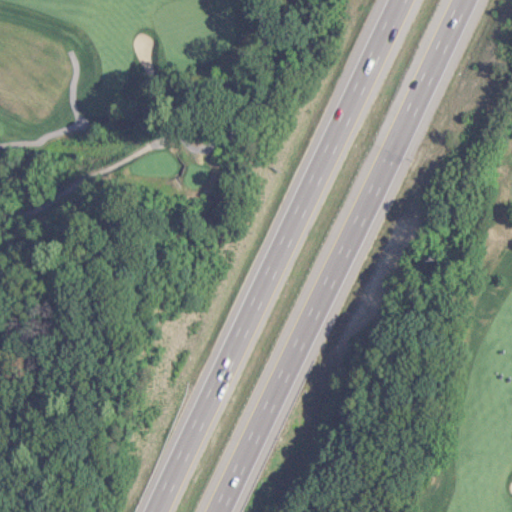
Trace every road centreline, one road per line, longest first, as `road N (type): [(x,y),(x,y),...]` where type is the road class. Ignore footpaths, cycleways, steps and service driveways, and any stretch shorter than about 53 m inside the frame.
road 1 (motorway): [(215,511),(460,0)]
road 2 (motorway): [(396,0),(152,511)]
